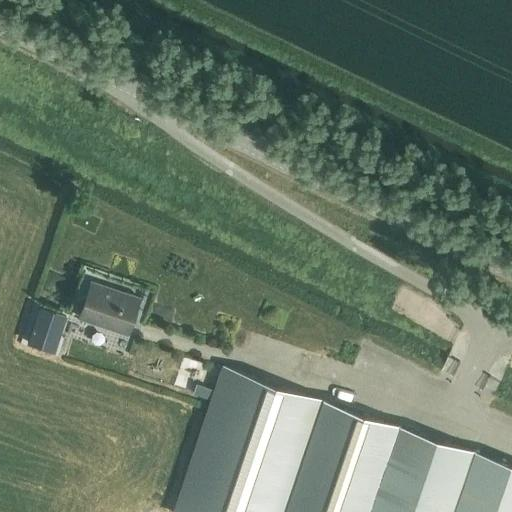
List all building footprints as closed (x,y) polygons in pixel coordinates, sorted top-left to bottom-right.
[(91,280),(79,316),(127,333),(139,297),(91,280)] [(39,307),(27,342),(54,352),(66,316),(39,307)] [(287,511),(325,400),(223,365),(215,389),(212,400),(173,511),(287,511)] [(196,383),(193,393),(212,400),(215,389),(196,383)] [(325,400),(287,511),(368,511),(398,424),(325,400)] [(398,424),(368,511),(451,511),(473,449),(398,424)] [(511,511),(511,462),(473,449),(451,511),(511,511)]
